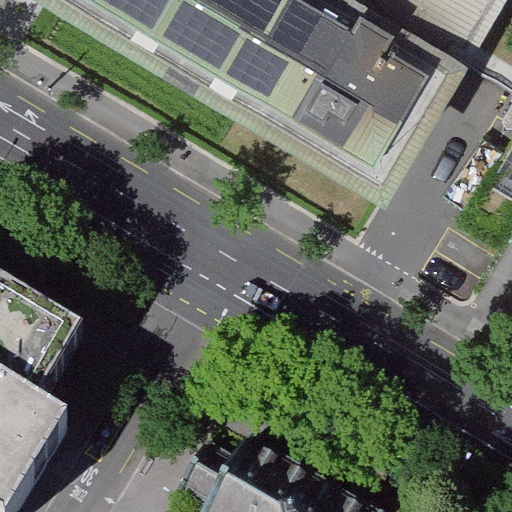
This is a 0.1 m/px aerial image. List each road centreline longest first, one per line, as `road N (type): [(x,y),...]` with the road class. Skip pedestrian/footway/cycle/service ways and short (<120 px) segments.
road 1 (primary): [(223,279),(511,450)]
road 2 (residential): [(223,279),(68,511)]
road 3 (primary): [(0,148),(223,279)]
